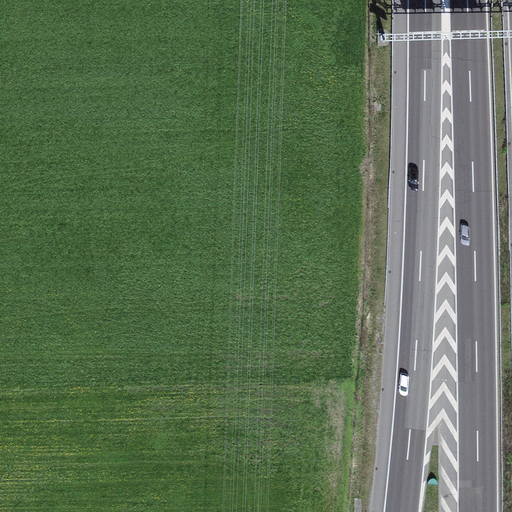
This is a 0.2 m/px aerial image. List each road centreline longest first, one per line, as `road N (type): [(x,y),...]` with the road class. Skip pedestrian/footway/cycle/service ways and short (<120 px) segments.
road 1 (motorway): [(426,0),(421,267),(402,511)]
road 2 (motorway): [(468,0),(479,511)]
